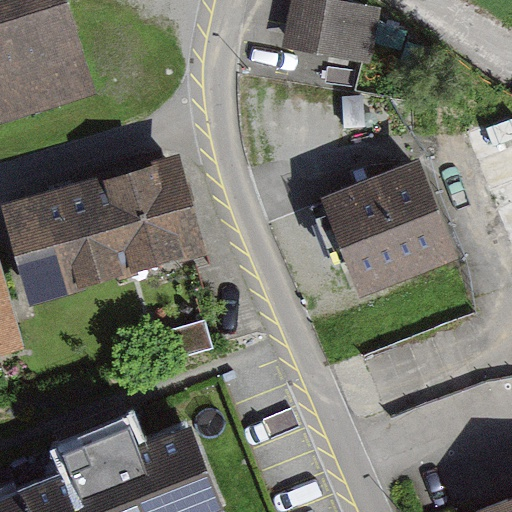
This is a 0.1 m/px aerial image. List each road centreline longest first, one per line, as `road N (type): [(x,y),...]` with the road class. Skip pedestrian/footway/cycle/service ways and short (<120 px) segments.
road 1 (residential): [(370,511),(292,339),(216,123)]
road 2 (residential): [(0,184),(216,123)]
road 3 (residential): [(216,123),(225,0)]
